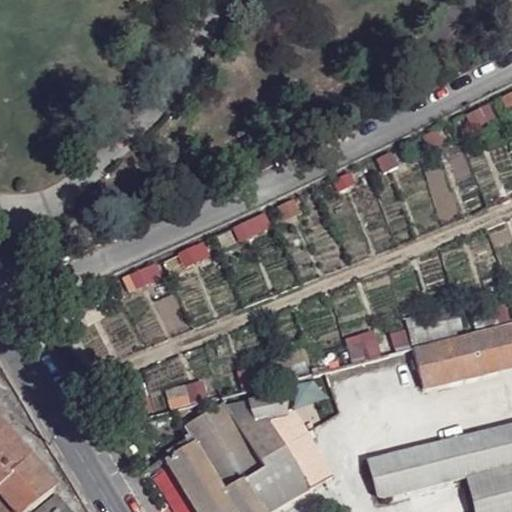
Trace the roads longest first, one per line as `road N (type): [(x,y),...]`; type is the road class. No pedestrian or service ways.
road 1 (unclassified): [(511,65),(0,316)]
road 2 (unclassified): [(0,328),(112,511)]
